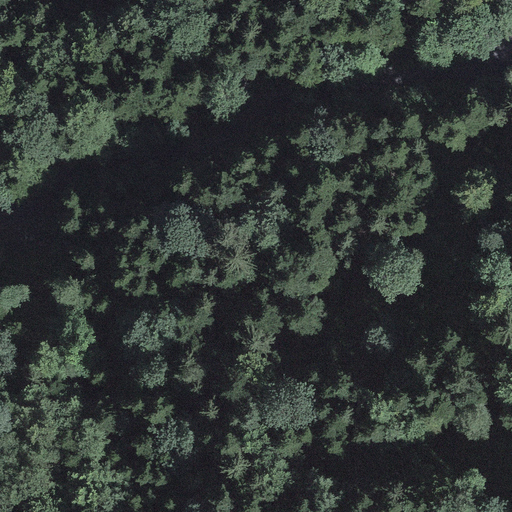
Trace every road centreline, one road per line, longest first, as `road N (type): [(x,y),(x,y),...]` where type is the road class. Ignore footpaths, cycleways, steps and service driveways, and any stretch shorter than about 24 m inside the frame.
road 1 (track): [(511,63),(309,90),(256,110),(213,146),(102,155),(0,215)]
road 2 (track): [(357,80),(422,44),(454,0)]
